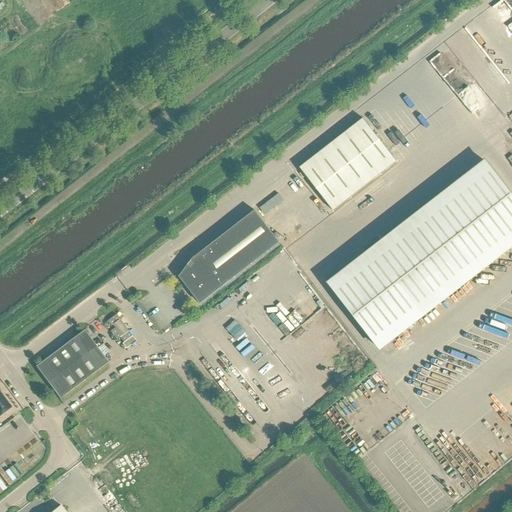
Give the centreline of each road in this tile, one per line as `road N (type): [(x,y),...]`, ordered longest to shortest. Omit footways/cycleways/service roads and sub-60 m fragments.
road 1 (unknown): [(120,282),(156,335),(243,311),(293,380),(286,402),(270,415),(205,343)]
road 2 (tertiary): [(0,210),(269,0)]
road 3 (unclassified): [(0,356),(60,434),(61,454),(0,504)]
road 4 (unknown): [(449,111),(435,157),(356,223)]
